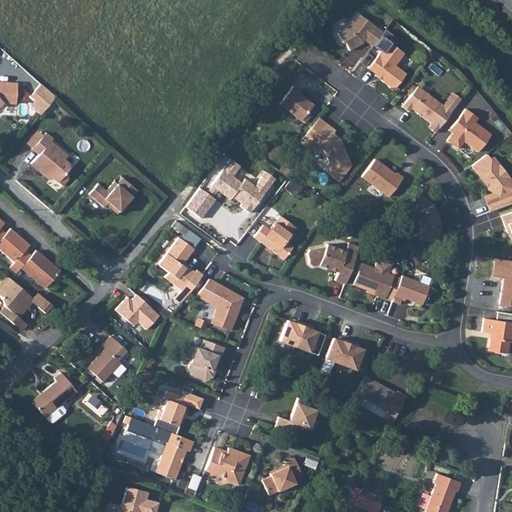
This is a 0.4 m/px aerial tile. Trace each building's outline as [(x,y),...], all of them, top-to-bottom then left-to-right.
[(372,47),(382,33),(357,14),(348,26),(337,33),(342,43),(344,42),(349,50),(362,43),(364,40),(372,47)] [(375,73),(381,78),(381,81),(390,88),(395,87),(405,74),(394,66),(403,54),(387,42),(367,68),(374,74),(375,73)] [(14,104),(15,84),(0,82),(0,105),(3,103),(14,104)] [(40,83),(30,95),(35,99),(32,104),(35,106),(32,109),(41,116),(57,97),(40,83)] [(298,94),(300,91),(292,86),(278,104),(304,123),(309,116),(309,114),(309,112),(308,111),(312,105),(298,94)] [(444,107),(416,86),(401,106),(408,111),(410,109),(431,125),(444,107)] [(489,135),(473,123),(477,118),(464,109),(450,128),(453,131),(446,141),(457,149),(463,141),(477,152),(489,135)] [(311,127),(317,131),(324,122),(318,118),(311,127)] [(299,143),(311,152),(316,145),(324,150),(328,162),(323,170),(338,181),(351,165),(339,138),(333,133),(335,130),(324,122),(317,131),(311,127),(299,143)] [(37,132),(27,144),(30,147),(39,133),(37,132)] [(32,149),(43,136),(39,133),(30,147),(32,149)] [(46,133),(43,136),(32,149),(39,155),(31,164),(45,176),(48,174),(62,186),(68,180),(67,177),(66,174),(66,173),(72,167),(64,160),(67,156),(50,142),(52,139),(46,133)] [(485,155),(471,167),(492,193),(495,202),(511,195),(511,194),(507,189),(510,188),(485,155)] [(273,180),(266,175),(256,188),(244,179),(242,182),(233,176),(241,165),(228,157),(208,186),(209,186),(207,189),(200,184),(183,207),(201,220),(216,200),(211,197),(217,188),(230,197),(231,195),(243,203),(241,206),(251,213),(273,180)] [(361,177),(387,197),(402,178),(395,173),(394,175),(374,160),(361,177)] [(136,191),(122,178),(116,185),(113,182),(105,191),(97,184),(89,195),(103,207),(105,205),(116,214),(136,191)] [(420,230),(419,240),(437,243),(440,222),(433,204),(416,192),(405,207),(413,213),(420,230)] [(488,204),(495,202),(492,193),(484,196),(488,204)] [(511,211),(500,216),(507,237),(510,236),(511,241),(511,211)] [(292,246),(284,240),(294,226),(279,214),(269,228),(262,223),(253,235),(283,258),(292,246)] [(4,232),(0,237),(0,250),(13,262),(8,267),(14,272),(19,266),(29,254),(24,249),(28,244),(9,227),(4,232)] [(194,271),(182,262),(192,248),(177,237),(157,264),(168,272),(164,277),(181,290),(194,271)] [(348,242),(345,251),(356,254),(359,246),(348,242)] [(356,254),(345,251),(326,244),(325,247),(310,249),(307,252),(308,263),(312,265),(319,264),(338,272),(335,280),(345,284),(356,254)] [(29,254),(19,266),(44,288),(59,270),(34,249),(29,254)] [(391,264),(377,258),(374,268),(360,263),(352,284),(376,293),(375,295),(384,298),(385,296),(393,275),(388,273),(391,264)] [(511,273),(511,260),(494,258),(491,276),(502,278),(498,304),(507,306),(508,297),(511,297),(511,274),(511,275),(511,273)] [(0,280),(0,297),(2,306),(0,307),(0,313),(12,324),(18,318),(16,316),(30,300),(31,298),(7,277),(5,275),(0,280)] [(393,275),(385,296),(392,299),(393,297),(400,277),(393,275)] [(432,287),(401,275),(400,277),(393,297),(403,301),(404,298),(421,304),(424,297),(426,297),(428,297),(429,295),(430,294),(432,287)] [(229,330),(240,302),(234,300),(237,295),(207,279),(195,295),(219,307),(216,315),(214,314),(210,323),(229,330)] [(31,298),(30,300),(37,306),(44,299),(37,292),(31,298)] [(159,314),(136,293),(131,298),(128,295),(116,309),(133,324),(136,321),(146,329),(159,314)] [(44,299),(37,306),(44,312),(51,304),(44,299)] [(511,313),(496,312),(495,320),(511,322),(511,313)] [(12,324),(20,331),(25,325),(18,318),(12,324)] [(511,331),(511,322),(495,320),(483,318),(480,332),(491,334),(490,338),(489,338),(487,351),(505,354),(507,342),(508,342),(509,334),(511,331)] [(288,320),(279,340),(294,346),(304,323),(296,320),(295,323),(288,320)] [(304,323),(294,346),(310,352),(317,331),(309,328),(311,326),(304,323)] [(87,366),(102,380),(119,362),(117,360),(126,350),(111,336),(101,345),(104,348),(87,366)] [(325,358),(333,361),(340,364),(349,340),(342,338),(340,340),(333,337),(325,358)] [(223,347),(203,339),(200,349),(196,347),(188,367),(191,375),(205,380),(212,377),(223,347)] [(349,340),(340,364),(355,369),(363,349),(355,346),(356,343),(349,340)] [(329,372),(333,361),(325,358),(320,369),(321,371),(327,373),(329,372)] [(61,402),(77,389),(61,370),(53,377),(56,380),(44,391),(45,392),(34,402),(46,416),(47,415),(61,402)] [(398,395),(366,377),(356,395),(389,413),(389,415),(397,419),(408,398),(399,393),(398,395)] [(200,398),(181,390),(179,395),(165,389),(162,397),(164,399),(159,410),(157,408),(153,416),(157,418),(154,425),(169,431),(174,433),(182,413),(181,409),(183,403),(197,408),(200,398)] [(315,408),(310,406),(312,401),(297,396),(289,420),(278,416),(274,427),(290,432),(293,422),(308,427),(315,408)] [(61,402),(47,415),(51,420),(54,420),(65,410),(66,407),(61,402)] [(154,425),(125,414),(122,422),(127,424),(126,429),(152,439),(153,436),(166,441),(169,431),(154,425)] [(185,449),(189,451),(193,440),(174,433),(169,431),(166,441),(154,471),(174,479),(185,449)] [(59,442),(83,457),(86,450),(80,447),(82,444),(64,434),(59,442)] [(220,452),(221,450),(213,447),(204,470),(225,477),(225,479),(237,484),(248,455),(228,447),(225,454),(220,452)] [(320,458),(308,454),(304,464),(315,469),(320,458)] [(261,479),(268,494),(294,483),(292,478),(301,474),(293,457),(284,461),(285,463),(277,467),(278,469),(269,473),(270,475),(261,479)] [(424,511),(446,511),(455,491),(457,491),(461,482),(437,473),(434,483),(436,484),(424,511)] [(147,492),(127,487),(122,508),(118,507),(116,511),(154,511),(157,502),(145,499),(147,492)] [(346,494),(343,503),(368,511),(377,511),(380,506),(358,498),(346,494)]
